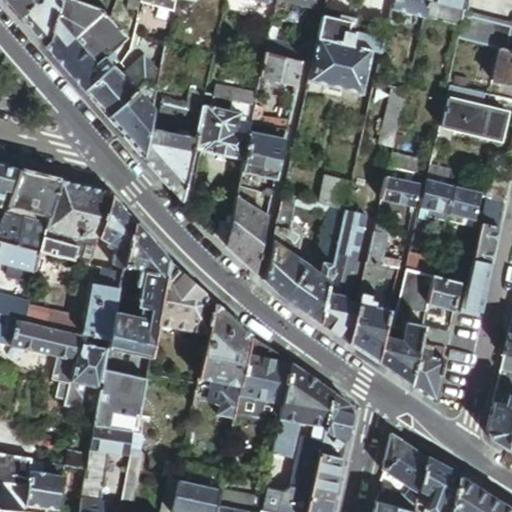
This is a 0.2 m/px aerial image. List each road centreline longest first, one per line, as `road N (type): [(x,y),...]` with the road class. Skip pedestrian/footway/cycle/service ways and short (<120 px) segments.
road 1 (secondary): [(375,395),(252,306),(109,156)]
road 2 (residential): [(511,230),(462,455)]
road 3 (secondary): [(109,156),(0,32)]
